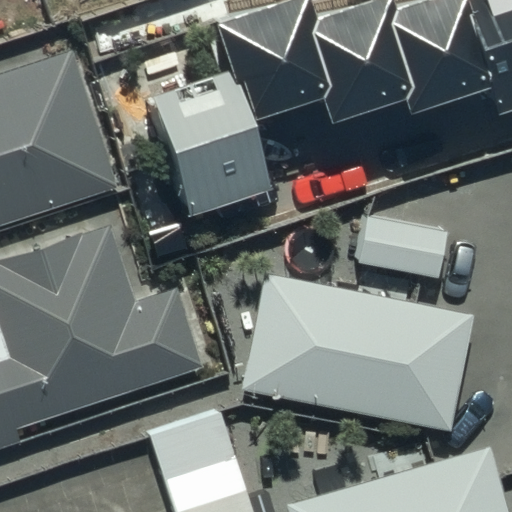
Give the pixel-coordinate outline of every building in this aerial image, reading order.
[(511,0),(316,0),(293,8),(290,0),(217,0),(190,10),(207,59),(125,87),(168,211),(254,180),(230,111),(298,88),(306,111),(380,85),(387,104),(469,76),(480,108),(511,96),(511,0)] [(0,218),(108,183),(64,47),(0,67),(0,218)] [(441,227),(357,211),(348,257),(432,273),(441,227)] [(0,447),(18,442),(12,423),(194,362),(168,282),(130,294),(105,220),(0,255),(0,447)] [(357,289),(254,270),(232,386),(438,425),(460,309),(396,297),(398,288),(359,280),(357,289)] [(248,511),(215,407),(143,430),(168,511),(248,511)] [(501,511),(483,441),(276,497),(280,511),(501,511)]
